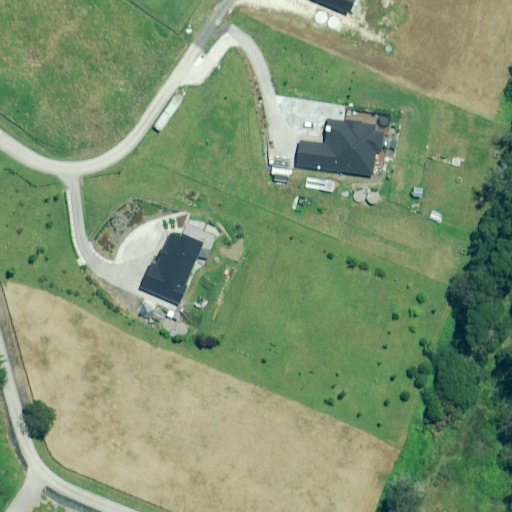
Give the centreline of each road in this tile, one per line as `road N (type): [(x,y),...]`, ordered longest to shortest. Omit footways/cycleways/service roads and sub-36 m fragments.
road 1 (residential): [(0,140),(58,165),(105,154),(208,18)]
road 2 (residential): [(0,335),(44,474)]
